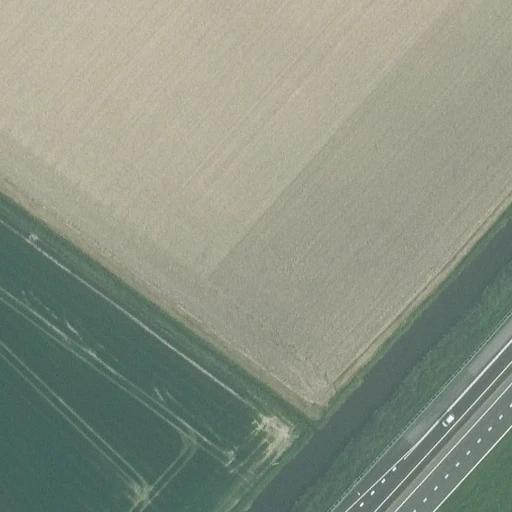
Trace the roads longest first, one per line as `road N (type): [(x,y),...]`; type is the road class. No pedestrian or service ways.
road 1 (trunk): [(511,347),(365,511)]
road 2 (trunk): [(406,511),(511,397)]
